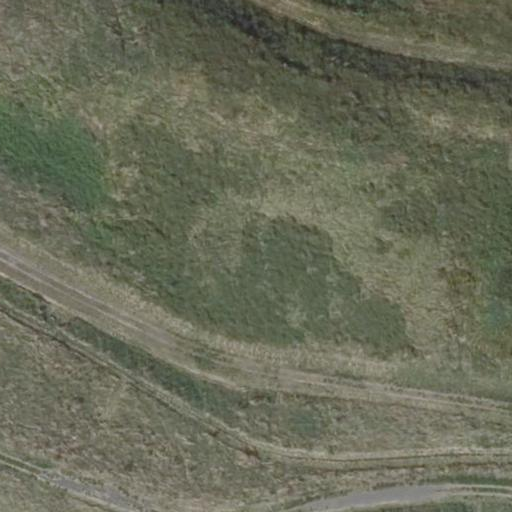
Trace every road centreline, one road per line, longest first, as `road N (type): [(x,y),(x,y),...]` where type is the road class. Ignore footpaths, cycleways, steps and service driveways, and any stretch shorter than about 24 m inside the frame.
road 1 (track): [(0,261),(154,340),(255,371),(511,407)]
road 2 (track): [(258,0),(282,20),(511,74)]
